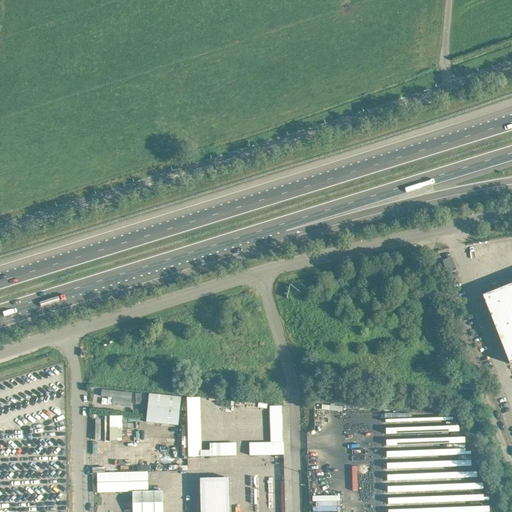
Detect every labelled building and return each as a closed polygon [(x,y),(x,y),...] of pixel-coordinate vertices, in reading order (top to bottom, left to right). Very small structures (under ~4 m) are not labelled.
[(511,285),(482,297),(509,364),(511,362),(511,285)] [(135,392),(95,388),(93,408),(133,412),(135,392)] [(148,395),(145,423),(177,426),(180,398),(148,395)] [(230,511),(230,479),(200,480),(200,511),(230,511)] [(132,511),(162,511),(162,492),(132,493),(132,511)]
